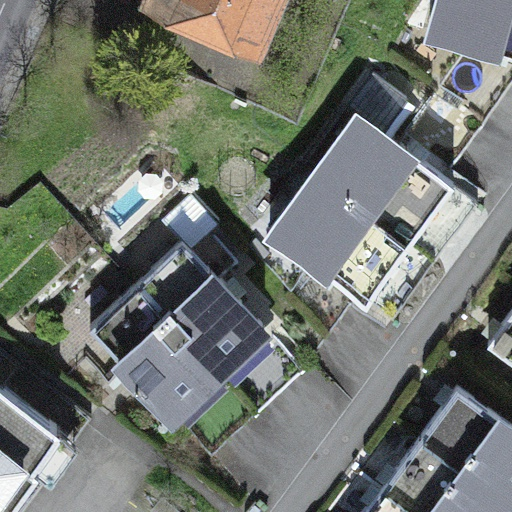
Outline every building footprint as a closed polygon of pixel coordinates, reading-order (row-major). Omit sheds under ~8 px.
[(178,0),(167,25),(258,64),(285,0),(178,0)] [(511,0),(435,0),(426,36),(511,58),(511,0)] [(356,113),(266,242),(365,311),(455,182),(356,113)] [(186,247),(87,338),(175,434),(275,343),(186,247)] [(511,372),(511,313),(483,351),(511,372)] [(511,505),(511,428),(456,389),(420,440),(511,505)] [(0,511),(6,511),(60,440),(0,395),(0,511)] [(414,511),(511,511),(511,505),(420,440),(384,490),(414,511)] [(414,511),(384,490),(367,511),(414,511)]
